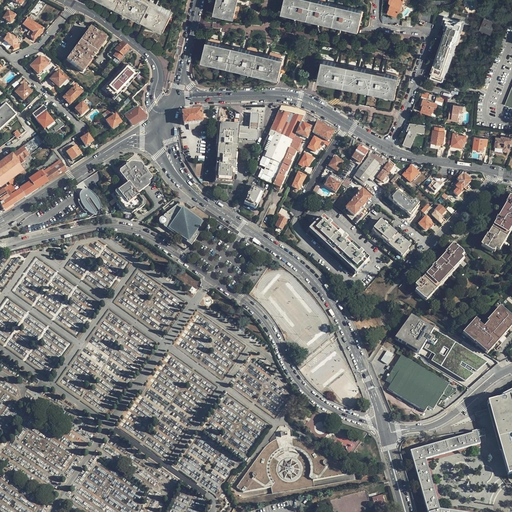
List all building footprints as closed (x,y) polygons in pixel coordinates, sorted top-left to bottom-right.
[(176,1),(172,0),(103,0),(161,29),(176,1)] [(235,15),(238,0),(218,0),(216,11),(235,15)] [(363,10),(319,0),(282,0),(280,12),(357,31),(363,10)] [(403,6),(402,5),(401,5),(403,0),(389,0),(389,1),(390,3),(391,3),(387,13),(396,16),(398,11),(399,11),(400,12),(401,12),(402,11),(403,11),(403,10),(404,9),(404,8),(404,7),(403,6)] [(9,23),(15,16),(8,11),(2,18),(9,23)] [(43,29),(25,16),(20,22),(22,23),(22,24),(32,32),(33,33),(32,35),(30,33),(28,36),(33,40),(38,36),(43,29)] [(399,26),(410,27),(412,17),(413,16),(405,16),(404,20),(399,20),(399,26)] [(443,76),(454,45),(461,23),(461,22),(456,20),(443,16),(441,23),(442,23),(443,24),(444,24),(445,25),(444,25),(444,26),(446,29),(431,72),(434,73),(443,76)] [(461,23),(454,45),(458,42),(465,20),(460,18),(456,20),(461,22),(461,23)] [(490,35),(495,25),(484,19),(479,29),(490,35)] [(80,71),(105,40),(90,28),(66,60),(80,71)] [(18,32),(13,29),(10,32),(17,37),(19,34),(18,34),(18,32)] [(0,39),(0,46),(2,47),(4,44),(10,48),(11,49),(13,48),(17,43),(17,42),(11,37),(10,38),(8,37),(4,41),(1,38),(0,39)] [(281,80),(285,59),(207,41),(202,61),(281,80)] [(129,48),(121,43),(115,49),(117,52),(114,56),(119,60),(122,56),(123,56),(129,48)] [(38,75),(47,66),(46,64),(50,59),(42,52),(38,56),(40,58),(31,67),(38,75)] [(393,101),(394,97),(399,78),(320,60),(316,81),(342,86),(341,92),(339,100),(353,103),(391,110),(393,101)] [(114,98),(137,74),(128,65),(119,75),(118,74),(114,78),(115,79),(105,89),(114,98)] [(59,72),(57,70),(48,78),(51,80),(59,72)] [(67,81),(59,72),(51,80),(58,88),(67,81)] [(511,109),(511,81),(502,105),(511,109)] [(22,101),(30,93),(22,85),(14,93),(22,101)] [(70,106),(82,95),(76,88),(63,99),(70,106)] [(434,115),(438,104),(428,100),(429,98),(422,96),(419,106),(423,107),(422,111),(434,115)] [(86,110),(81,104),(77,107),(75,109),(80,115),(86,110)] [(4,105),(0,108),(0,128),(0,129),(0,128),(0,125),(8,118),(10,120),(14,116),(4,105)] [(458,121),(460,108),(455,108),(455,105),(450,105),(449,120),(458,121)] [(51,137),(59,130),(65,126),(58,120),(54,123),(50,118),(50,117),(45,111),(46,110),(43,106),(32,115),(40,125),(41,125),(51,137)] [(125,116),(133,126),(145,117),(138,107),(125,116)] [(304,117),(280,110),(266,139),(270,141),(289,150),(300,125),(301,123),(304,117)] [(106,121),(113,116),(109,111),(102,116),(106,121)] [(208,124),(209,111),(201,111),(183,113),(182,113),(184,125),(203,123),(203,125),(208,124)] [(251,129),(259,130),(260,116),(253,115),(251,129)] [(0,129),(0,128),(0,136),(18,120),(14,116),(10,120),(0,129)] [(121,123),(116,116),(107,122),(111,129),(121,123)] [(0,125),(0,128),(0,129),(10,120),(8,118),(0,125)] [(312,133),(328,142),(334,132),(317,122),(312,133)] [(32,125),(30,123),(24,127),(20,130),(22,133),(32,126),(32,125)] [(300,125),(289,150),(282,164),(273,186),(274,186),(275,185),(280,188),(285,178),(284,177),(287,172),(291,162),(293,156),(294,156),(296,151),(293,150),(294,148),(298,150),(302,140),(298,138),(299,135),(307,139),(309,132),(310,128),(303,124),(302,126),(300,125)] [(410,145),(417,131),(423,132),(424,126),(412,124),(408,132),(409,133),(405,143),(410,145)] [(65,126),(59,130),(62,135),(68,130),(65,126)] [(237,139),(238,128),(218,126),(216,146),(219,146),(217,168),(215,168),(213,181),(233,183),(236,149),(237,139)] [(251,129),(238,128),(237,139),(257,141),(259,130),(251,129)] [(443,144),(444,133),(438,132),(438,135),(432,134),(431,142),(443,144)] [(463,147),(463,141),(466,141),(466,136),(458,135),(458,133),(454,133),(452,145),(463,147)] [(35,148),(42,143),(36,135),(35,135),(29,140),(35,148)] [(91,143),(87,136),(81,140),(85,146),(91,143)] [(496,137),(495,146),(506,147),(506,150),(508,150),(510,150),(511,143),(511,142),(511,137),(501,136),(501,138),(496,137)] [(315,152),(321,142),(314,137),(308,148),(315,152)] [(487,146),(488,139),(474,137),(473,149),(483,150),(484,146),(487,146)] [(28,154),(35,148),(29,140),(21,146),(28,154)] [(289,150),(270,141),(264,156),(282,164),(289,150)] [(70,160),(80,153),(74,144),(64,151),(70,160)] [(425,154),(427,145),(418,144),(416,153),(425,154)] [(0,187),(12,179),(22,170),(17,163),(28,154),(21,146),(0,162),(0,187)] [(367,153),(358,147),(351,158),(360,164),(367,153)] [(17,163),(22,170),(33,161),(28,154),(17,163)] [(305,154),(303,158),(304,159),(303,161),(302,160),(299,165),(303,168),(304,166),(308,168),(313,159),(313,158),(305,154)] [(373,181),(387,163),(369,155),(355,177),(364,184),(368,179),(372,182),(373,181)] [(337,172),(343,162),(334,157),(329,166),(337,172)] [(52,169),(61,163),(59,160),(43,170),(45,173),(51,170),(50,169),(51,167),(52,169)] [(377,179),(381,182),(381,183),(382,182),(386,177),(395,166),(390,162),(376,179),(377,179)] [(18,186),(16,187),(23,197),(66,170),(61,163),(52,169),(51,167),(50,169),(51,170),(45,173),(43,170),(42,169),(27,179),(30,183),(20,190),(18,186)] [(142,165),(140,166),(136,169),(133,165),(132,163),(120,172),(128,183),(126,184),(128,187),(123,190),(121,188),(112,194),(115,199),(124,212),(126,211),(129,209),(131,213),(132,214),(135,213),(145,206),(139,198),(138,196),(136,194),(149,185),(153,182),(142,165)] [(412,163),(410,166),(411,166),(403,176),(410,183),(418,173),(415,170),(420,164),(412,163)] [(254,175),(258,177),(263,167),(260,165),(254,175)] [(22,170),(12,179),(14,182),(25,173),(22,170)] [(128,183),(120,172),(120,176),(126,184),(128,183)] [(399,178),(401,176),(397,172),(391,178),(395,182),(399,178)] [(292,187),(295,188),(298,190),(305,177),(298,173),(292,187)] [(335,194),(342,182),(333,176),(330,177),(327,182),(325,181),(322,186),(335,194)] [(464,188),(470,182),(464,176),(462,178),(460,177),(457,181),(459,183),(456,187),(460,191),(464,187),(464,188)] [(433,194),(441,186),(440,184),(431,183),(427,187),(427,188),(433,194)] [(136,194),(138,196),(149,188),(149,185),(136,194)] [(256,209),(263,191),(252,186),(244,204),(256,209)] [(0,206),(1,209),(4,209),(23,197),(16,187),(8,192),(7,190),(1,194),(0,192),(0,206)] [(417,201),(412,202),(411,203),(403,197),(403,195),(397,189),(389,198),(392,200),(392,202),(391,202),(406,215),(407,215),(408,215),(411,217),(420,207),(418,205),(420,203),(417,201)] [(80,199),(77,201),(77,202),(77,203),(58,215),(51,216),(51,219),(44,224),(48,229),(74,223),(73,220),(77,219),(78,222),(89,219),(107,214),(104,210),(92,191),(89,193),(88,191),(86,191),(83,191),(81,193),(80,194),(79,197),(80,199)] [(354,217),(370,198),(362,191),(346,209),(354,217)] [(449,198),(444,193),(441,196),(446,201),(449,198)] [(411,203),(412,202),(404,194),(403,195),(403,197),(411,203)] [(145,206),(135,213),(137,214),(140,212),(144,209),(146,207),(147,205),(142,198),(139,198),(145,206)] [(124,212),(115,199),(114,202),(121,211),(124,212)] [(484,239),(480,247),(491,253),(493,250),(495,251),(511,224),(511,200),(509,199),(507,203),(506,202),(504,205),(506,206),(498,220),(496,219),(494,222),(495,223),(487,237),(485,236),(483,239),(484,239)] [(178,203),(167,213),(163,217),(164,219),(162,219),(161,219),(160,220),(159,221),(159,223),(160,225),(161,226),(165,225),(167,230),(190,243),(198,232),(197,231),(203,221),(178,203)] [(428,210),(429,208),(427,205),(421,212),(423,214),(426,212),(428,210)] [(439,216),(445,211),(440,206),(434,212),(435,212),(432,216),(441,225),(445,222),(439,216)] [(369,260),(323,217),(311,230),(315,234),(320,239),(321,239),(327,245),(330,249),(331,248),(337,253),(336,254),(340,258),(341,257),(347,263),(347,264),(352,269),(353,268),(357,272),(369,260)] [(433,226),(428,221),(429,220),(426,217),(418,225),(424,230),(425,231),(426,231),(426,230),(427,230),(429,228),(430,229),(433,226)] [(283,230),(288,221),(281,218),(276,226),(283,230)] [(410,246),(381,221),(373,229),(379,235),(378,236),(383,241),(385,239),(391,245),(390,246),(396,252),(397,250),(403,255),(410,246)] [(200,233),(198,232),(190,243),(192,245),(200,233)] [(417,289),(414,292),(423,300),(461,259),(459,257),(462,254),(453,246),(448,251),(447,251),(444,254),(446,255),(435,267),(433,265),(430,268),(432,270),(421,281),(420,280),(417,283),(418,284),(416,287),(417,289)] [(167,278),(191,295),(195,290),(193,288),(199,280),(185,270),(175,282),(168,277),(167,278)] [(47,305),(51,303),(48,296),(50,295),(48,289),(38,293),(39,297),(34,299),(37,305),(40,304),(42,311),(48,309),(47,305)] [(476,321),(465,332),(486,352),(511,324),(511,318),(501,309),(484,329),(476,321)] [(434,329),(411,315),(397,338),(419,352),(434,329)] [(447,330),(439,326),(436,331),(481,359),(485,354),(447,330)] [(338,337),(333,328),(293,362),(300,371),(338,337)] [(487,362),(436,331),(421,353),(429,358),(432,352),(436,355),(433,361),(465,381),(473,374),(469,372),(471,369),(476,372),(487,362)] [(128,373),(146,360),(142,354),(143,353),(140,349),(138,350),(132,343),(111,359),(121,372),(125,368),(128,373)] [(387,364),(394,354),(387,350),(381,360),(387,364)] [(456,391),(400,357),(386,381),(390,384),(387,388),(425,412),(427,406),(433,409),(439,398),(445,401),(456,391)] [(509,397),(511,406),(511,392),(502,397),(503,399),(509,397)] [(143,393),(130,411),(133,421),(134,421),(133,417),(137,412),(140,415),(143,410),(147,413),(148,417),(147,419),(153,417),(149,414),(156,412),(162,403),(152,396),(154,402),(149,404),(151,405),(152,407),(148,404),(147,404),(146,401),(147,400),(144,398),(143,393)] [(511,406),(509,397),(503,399),(487,403),(497,435),(498,440),(508,475),(511,473),(511,406)] [(426,461),(480,445),(479,440),(476,432),(472,433),(472,434),(411,451),(427,511),(448,511),(440,511),(426,461)] [(285,434),(282,434),(279,435),(274,437),(272,439),(268,442),(264,445),(249,466),(236,483),(243,489),(271,485),(274,481),(271,476),(269,470),(269,466),(270,461),(271,457),(274,454),(276,451),(278,453),(281,451),(283,450),(285,449),(288,449),(291,449),(295,449),(298,450),(300,448),(302,449),(305,451),(307,454),(310,458),(311,461),(311,465),(312,470),(311,472),(310,476),(314,478),(346,474),(349,469),(335,458),(307,437),(304,436),(300,435),(296,434),(293,433),(289,433),(285,434)] [(498,440),(497,435),(479,440),(480,445),(498,440)] [(295,467),(295,466),(295,465),(294,464),(293,462),(292,462),(289,462),(288,462),(288,463),(286,464),(286,465),(286,467),(286,468),(286,469),(287,471),(288,471),(289,471),(290,471),(291,471),(292,471),(293,471),(294,470),(295,469),(295,467)] [(385,505),(382,495),(372,497),(374,508),(385,505)]
